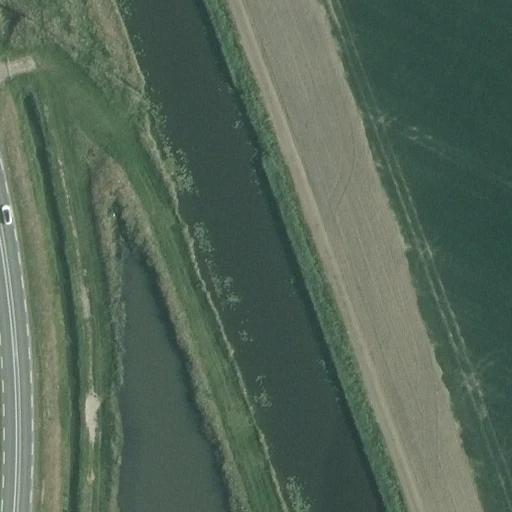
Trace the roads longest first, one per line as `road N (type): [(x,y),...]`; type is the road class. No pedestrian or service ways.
road 1 (track): [(413,511),(229,0)]
road 2 (primary): [(14,511),(14,353),(0,235)]
